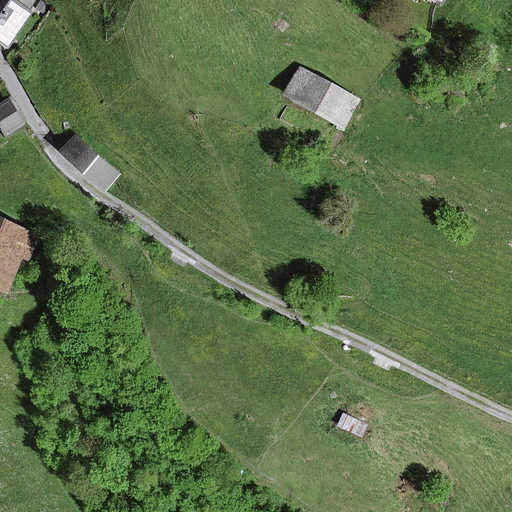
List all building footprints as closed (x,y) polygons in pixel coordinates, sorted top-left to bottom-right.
[(0,0),(0,36),(9,42),(29,12),(14,1),(15,0),(0,0)] [(15,0),(14,1),(29,12),(37,0),(15,0)] [(285,93),(315,110),(330,85),(300,68),(285,93)] [(358,101),(330,85),(315,110),(343,126),(358,101)] [(0,107),(0,121),(7,133),(21,124),(8,103),(0,107)] [(88,146),(76,135),(62,151),(74,161),(88,146)] [(99,155),(88,146),(74,161),(85,171),(99,155)] [(105,187),(118,172),(99,155),(85,171),(105,187)] [(25,236),(27,232),(5,221),(0,231),(0,283),(4,285),(18,253),(29,258),(37,241),(25,236)] [(111,394),(104,384),(96,390),(103,400),(111,394)]
